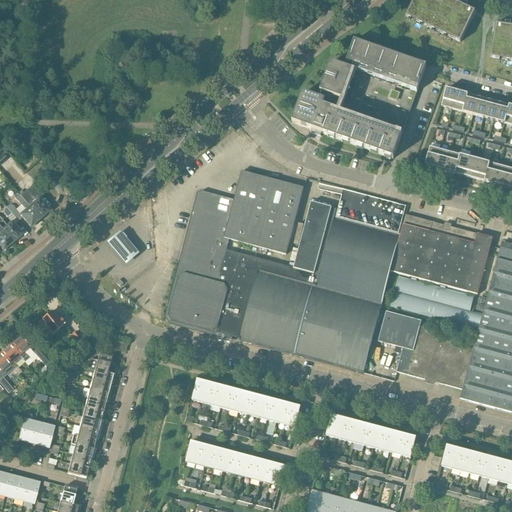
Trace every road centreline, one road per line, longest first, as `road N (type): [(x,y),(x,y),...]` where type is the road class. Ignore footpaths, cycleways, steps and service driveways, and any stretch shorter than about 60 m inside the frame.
road 1 (secondary): [(334,0),(51,246)]
road 2 (secondary): [(57,253),(236,103)]
road 3 (residential): [(511,90),(430,74),(390,186)]
road 4 (residential): [(144,328),(322,376)]
road 5 (residential): [(102,490),(144,328)]
road 6 (secondary): [(246,95),(357,0)]
road 7 (residential): [(288,511),(322,376)]
road 8 (residential): [(390,186),(304,161),(265,131)]
road 9 (residential): [(511,218),(390,186)]
road 10 (residential): [(322,376),(438,407)]
